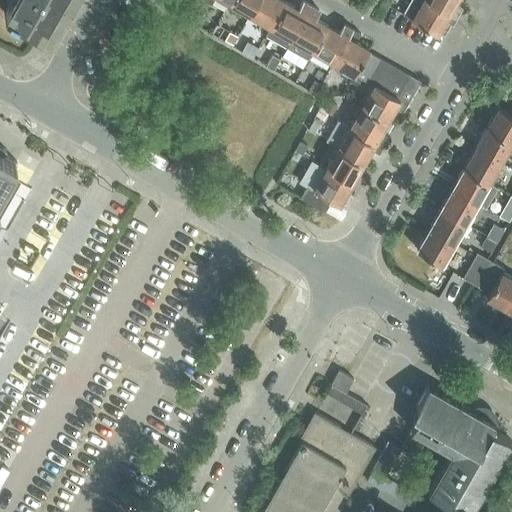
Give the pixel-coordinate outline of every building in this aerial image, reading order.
[(59,0),(12,0),(5,13),(39,33),(53,9),(57,11),(62,1),(59,0)] [(230,0),(229,3),(250,15),(257,0),(230,0)] [(257,0),(250,15),(270,26),(285,1),(282,0),(257,0)] [(286,47),(291,38),(310,5),(302,0),(298,8),(285,1),(270,26),(265,35),(286,47)] [(457,17),(427,0),(422,0),(412,19),(437,34),(444,20),(452,25),(457,17)] [(427,0),(457,17),(461,9),(454,4),(455,0),(427,0)] [(291,38),(312,50),(327,25),(314,18),(318,10),(310,5),(291,38)] [(339,32),(327,25),(312,50),(333,62),(352,29),(344,24),(339,32)] [(333,62),(353,74),(364,80),(378,57),(368,51),(369,49),(356,42),(360,34),(352,29),(333,62)] [(232,44),(237,35),(230,31),(225,39),(232,44)] [(280,59),(273,55),(267,66),(274,70),(280,59)] [(364,80),(373,85),(374,84),(375,85),(388,63),(378,57),(364,80)] [(388,63),(375,85),(386,91),(398,69),(388,63)] [(285,76),(293,81),(298,71),(290,66),(285,76)] [(386,91),(396,97),(409,75),(398,69),(386,91)] [(386,91),(375,85),(374,84),(373,85),(362,106),(387,120),(394,108),(402,112),(420,81),(409,75),(396,97),(386,91)] [(313,93),(319,83),(311,78),(305,88),(313,93)] [(362,106),(350,127),(383,146),(388,138),(380,133),(387,120),(362,106)] [(511,140),(511,114),(498,106),(486,127),(511,142),(511,140)] [(338,148),(363,162),(370,149),(378,154),(383,146),(350,127),(338,148)] [(474,148),(500,162),(511,142),(486,127),(474,148)] [(299,142),(294,150),(301,154),(306,146),(299,142)] [(0,222),(0,221),(0,212),(3,206),(0,204),(0,201),(6,190),(2,188),(17,162),(4,154),(6,149),(0,145),(0,222)] [(363,162),(338,148),(326,168),(359,188),(364,179),(356,175),(363,162)] [(500,162),(474,148),(463,168),(488,182),(500,162)] [(326,168),(313,190),(306,186),(299,198),(323,213),(330,200),(339,204),(346,191),(354,196),(359,188),(326,168)] [(488,182),(463,168),(451,188),(476,203),(488,182)] [(451,188),(440,209),(465,223),(476,203),(451,188)] [(503,206),(511,210),(511,196),(510,195),(503,206)] [(465,223),(440,209),(428,229),(453,243),(465,223)] [(487,235),(497,241),(503,230),(493,225),(487,235)] [(453,243),(428,229),(416,250),(441,264),(453,243)] [(497,241),(487,235),(481,246),(491,252),(497,241)] [(462,278),(473,284),(487,259),(477,253),(462,278)] [(478,287),(488,293),(500,272),(501,272),(504,268),(492,262),(478,287)] [(511,299),(511,278),(501,272),(500,272),(486,297),(507,309),(511,299)] [(332,385),(345,392),(353,379),(338,370),(330,384),(332,385)] [(495,423),(427,384),(411,413),(418,416),(410,430),(450,452),(427,492),(449,504),(448,510),(450,511),(462,511),(466,505),(472,509),(511,441),(491,430),(495,423)] [(367,405),(345,392),(332,385),(327,395),(361,414),(367,405)] [(260,511),(318,511),(319,511),(321,511),(337,511),(375,447),(314,412),(298,440),(300,441),(260,511)] [(372,467),(386,475),(401,448),(388,440),(372,467)] [(511,490),(503,506),(511,510),(511,490)]
